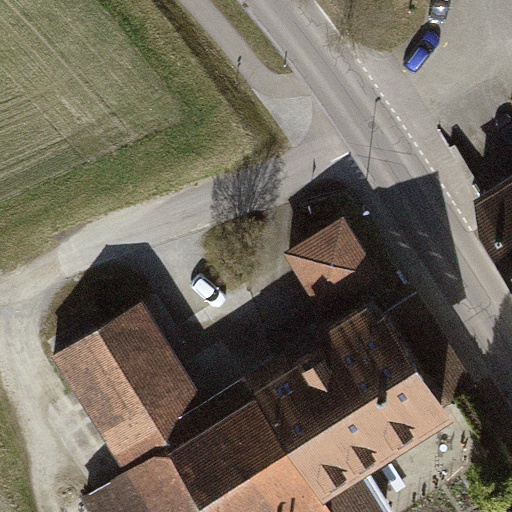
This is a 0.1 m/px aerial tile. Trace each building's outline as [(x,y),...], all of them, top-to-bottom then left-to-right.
[(484,225),(511,266),(511,181),(482,200),(484,225)] [(376,272),(344,217),(291,249),(323,303),(376,272)] [(476,385),(418,293),(297,369),(291,358),(265,374),(271,384),(173,445),(100,329),(60,354),(131,467),(160,511),(369,511),(379,506),(351,463),(476,385)] [(148,300),(100,329),(173,445),(271,384),(265,374),(258,363),(207,396),(148,300)] [(160,511),(131,467),(85,496),(95,511),(160,511)]
